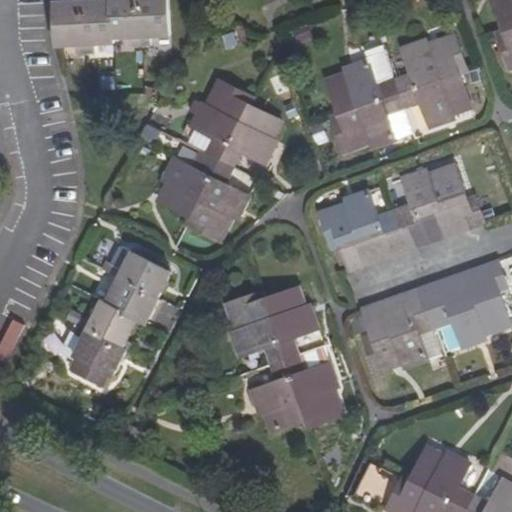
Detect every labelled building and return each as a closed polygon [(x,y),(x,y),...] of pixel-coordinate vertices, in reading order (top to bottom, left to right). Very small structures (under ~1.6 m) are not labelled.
[(110,0),(111,1),(54,3),(56,47),(76,46),(76,54),(93,54),(92,47),(113,46),(113,40),(132,39),(133,46),(151,46),(150,38),(171,38),(169,0),(110,0)] [(507,33),(511,31),(511,0),(494,0),(495,0),(507,33)] [(511,31),(507,33),(499,36),(511,70),(511,69),(511,31)] [(460,74),(468,72),(457,39),(430,48),(428,43),(407,51),(416,77),(398,83),(402,95),(460,74)] [(367,54),(371,64),(380,89),(398,83),(385,47),(367,54)] [(398,83),(380,89),(371,64),(349,72),(351,76),(332,83),(343,116),(402,95),(398,83)] [(453,115),(472,109),(460,74),(402,95),(406,107),(424,101),(434,128),(455,120),(453,115)] [(210,157),(222,163),(229,149),(250,108),(253,101),(221,84),(209,109),(204,107),(194,128),(218,140),(210,157)] [(374,143),(376,148),(397,140),(388,113),(406,107),(402,95),(343,116),(335,119),(347,153),(374,143)] [(388,113),(397,140),(415,133),(406,107),(388,113)] [(222,163),(234,169),(243,152),(266,164),(277,144),(273,141),(281,123),(250,108),(229,149),(222,163)] [(193,219),(222,163),(210,157),(201,174),(176,162),(166,182),(170,185),(161,203),(193,219)] [(225,186),(234,169),(222,163),(193,219),(189,226),(221,242),(234,217),(237,220),(249,198),(225,186)] [(407,180),(416,206),(398,212),(402,225),(410,222),(423,218),(436,213),(449,209),(463,204),(469,202),(457,168),(430,176),(428,172),(407,180)] [(402,225),(398,212),(379,219),(370,192),(348,200),(350,205),(324,214),(335,248),(343,246),(354,242),(369,236),(383,231),(396,227),(402,225)] [(486,224),(477,199),(469,202),(463,204),(472,229),(486,224)] [(459,234),(472,229),(463,204),(449,209),(459,234)] [(444,238),(459,234),(449,209),(436,213),(444,238)] [(432,243),(444,238),(436,213),(423,218),(432,243)] [(419,247),(432,243),(423,218),(410,222),(419,247)] [(402,225),(396,227),(406,252),(419,247),(410,222),(402,225)] [(392,257),(406,252),(396,227),(383,231),(392,257)] [(378,262),(392,257),(383,231),(369,236),(378,262)] [(363,267),(378,262),(369,236),(354,242),(363,267)] [(351,271),(363,267),(354,242),(343,246),(351,271)] [(117,264),(127,269),(134,254),(124,249),(117,264)] [(159,298),(172,274),(134,254),(127,269),(117,264),(112,274),(159,298)] [(499,262),(485,266),(494,292),(500,290),(508,288),(499,262)] [(481,297),(494,292),(485,266),(472,271),(481,297)] [(466,302),(481,297),(472,271),(458,276),(466,302)] [(134,317),(147,323),(159,298),(112,274),(108,283),(117,288),(109,304),(134,317)] [(454,306),(466,302),(458,276),(444,280),(454,306)] [(441,311),(454,306),(444,280),(432,285),(441,311)] [(433,314),(441,311),(432,285),(418,290),(428,315),(433,314)] [(295,337),(320,328),(312,305),(308,306),(302,289),(269,300),(289,360),(301,356),(295,337)] [(415,320),(428,315),(418,290),(405,294),(415,320)] [(441,311),(433,314),(437,327),(456,320),(465,346),(487,339),(486,335),(511,325),(511,324),(500,290),(494,292),(481,297),(466,302),(454,306),(441,311)] [(277,364),(289,360),(269,300),(266,292),(231,305),(240,331),(236,332),(243,355),(270,345),(277,364)] [(401,325),(415,320),(405,294),(391,299),(401,325)] [(386,330),(401,325),(391,299),(377,304),(386,330)] [(80,326),(123,348),(129,336),(126,333),(134,317),(109,304),(105,302),(95,321),(85,317),(80,326)] [(374,335),(386,330),(377,304),(364,309),(374,335)] [(419,333),(437,327),(433,314),(428,315),(415,320),(401,325),(386,330),(374,335),(367,337),(379,372),(405,363),(407,367),(429,359),(419,333)] [(0,362),(6,365),(26,325),(14,319),(0,347),(0,362)] [(83,339),(72,359),(77,362),(73,371),(102,386),(110,372),(116,375),(127,350),(123,348),(80,326),(76,335),(83,339)] [(70,332),(59,352),(72,359),(83,339),(76,335),(70,332)] [(312,426),(345,415),(336,388),(341,386),(333,364),(307,373),(301,356),(289,360),(310,420),(312,426)] [(275,432),(310,420),(289,360),(277,364),(283,382),(256,391),(264,413),(268,411),(275,432)] [(475,498),(458,489),(470,464),(450,454),(448,459),(430,449),(414,481),(469,510),(475,498)] [(468,511),(469,510),(414,481),(406,477),(389,509),(395,511),(468,511)] [(474,511),(511,511),(511,485),(505,482),(492,507),(475,498),(469,510),(474,511)]
